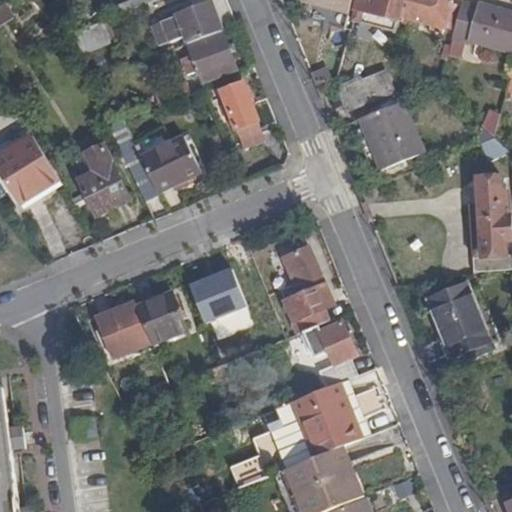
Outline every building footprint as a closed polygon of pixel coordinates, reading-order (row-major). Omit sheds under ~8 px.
[(126,13),(156,0),(132,0),(122,5),(126,13)] [(303,0),(306,6),(350,18),(354,0),(303,0)] [(360,0),(355,21),(357,21),(397,33),(402,17),(447,28),(453,0),(360,0)] [(188,45),(224,30),(213,3),(163,24),(171,42),(184,36),(188,45)] [(461,3),(452,36),(511,52),(511,13),(482,5),(481,8),(461,3)] [(104,22),(69,37),(78,56),(112,42),(104,22)] [(239,68),(224,30),(188,45),(192,56),(187,57),(189,63),(183,64),(187,75),(198,71),(203,82),(239,68)] [(378,74),(339,90),(349,113),(398,93),(388,70),(378,74)] [(281,127),(269,98),(254,104),(245,82),(222,92),(228,108),(223,110),(228,123),(234,120),(245,147),(269,136),(268,132),(281,127)] [(161,106),(192,93),(190,86),(184,88),(182,83),(156,94),(161,106)] [(426,152),(405,102),(362,120),(383,170),(426,152)] [(0,167),(21,203),(61,179),(35,135),(0,156),(0,167)] [(143,157),(160,194),(202,174),(185,137),(143,157)] [(511,150),(497,138),(484,143),(491,160),(511,152),(511,150)] [(129,164),(147,200),(160,194),(143,157),(135,139),(121,146),(129,164)] [(98,217),(132,200),(106,145),(87,153),(97,175),(81,182),(98,217)] [(476,257),(477,273),(511,271),(511,255),(510,256),(509,244),(511,243),(511,215),(506,216),(503,180),(478,182),(480,202),(484,257),(476,257)] [(471,203),(476,257),(484,257),(480,202),(471,203)] [(296,329),(299,337),(308,333),(320,328),(333,323),(328,311),(337,307),(310,250),(287,260),(298,286),(283,292),(298,327),(296,329)] [(468,352),(471,360),(497,350),(470,285),(432,301),(454,357),(468,352)] [(138,305),(140,310),(173,297),(171,292),(138,305)] [(154,344),(155,347),(189,334),(173,297),(140,310),(154,344)] [(138,305),(116,314),(138,350),(154,344),(140,310),(138,305)] [(325,372),(332,390),(341,386),(362,378),(354,360),(359,358),(345,323),(322,332),(320,328),(308,333),(320,359),(332,354),(338,367),(325,372)] [(332,390),(295,405),(300,417),(346,398),(341,386),(332,390)] [(0,511),(19,511),(4,389),(0,389),(0,511)] [(300,417),(319,459),(346,448),(365,440),(346,398),(300,417)] [(75,418),(76,440),(100,439),(99,417),(75,418)] [(382,494),(409,483),(394,447),(379,453),(388,475),(376,480),(382,494)] [(319,459),(287,471),(304,511),(336,511),(367,500),(346,448),(319,459)] [(367,500),(336,511),(374,511),(369,499),(367,500)]
